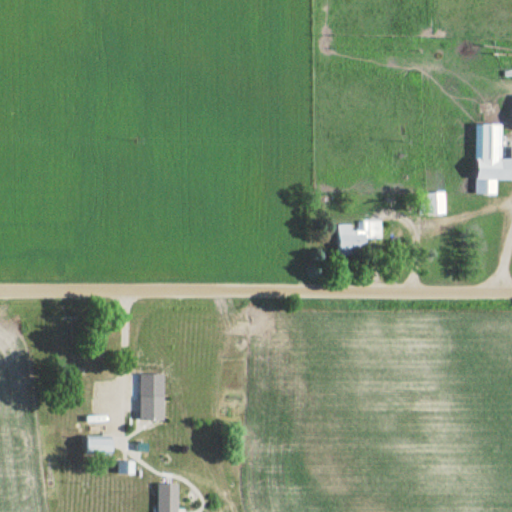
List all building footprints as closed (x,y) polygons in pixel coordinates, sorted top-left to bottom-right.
[(511,184),(494,184),(493,195),(471,195),(471,183),(470,183),(470,162),(472,162),(472,125),(499,125),(498,162),(507,162),(507,148),(511,148),(511,184)] [(442,193),(443,216),(425,216),(425,194),(442,193)] [(349,226),(349,231),(354,231),(354,228),(357,228),(357,220),(365,220),(365,222),(380,222),(380,239),(363,240),(363,249),(360,249),(360,251),(357,251),(357,253),(354,253),(354,258),(336,258),(336,226),(349,226)] [(136,389),(136,413),(160,413),(160,389),(136,389)] [(107,429),(107,450),(82,450),(82,428),(107,429)] [(133,436),(133,447),(144,447),(144,436),(133,436)] [(115,454),(114,467),(129,467),(130,454),(115,454)] [(174,511),(174,477),(155,476),(154,511),(174,511)]
